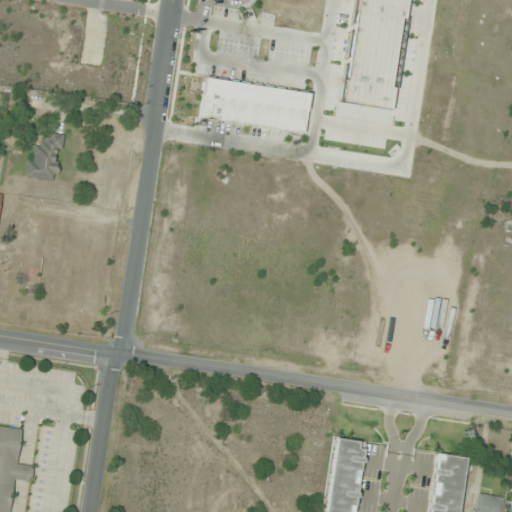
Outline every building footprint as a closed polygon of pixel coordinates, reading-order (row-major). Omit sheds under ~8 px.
[(342,0),(400,0),(385,105),(330,97),(342,0)] [(196,75),(302,92),(298,133),(191,115),(196,75)] [(25,177),(56,182),(62,135),(40,132),(36,162),(27,161),(25,177)] [(21,429),(0,426),(0,511),(9,511),(13,481),(30,483),(32,466),(16,464),(21,429)] [(355,511),(364,441),(333,437),(323,511),(355,511)] [(435,454),(427,511),(458,511),(466,458),(435,454)] [(499,511),(503,499),(479,493),(473,511),(499,511)]
